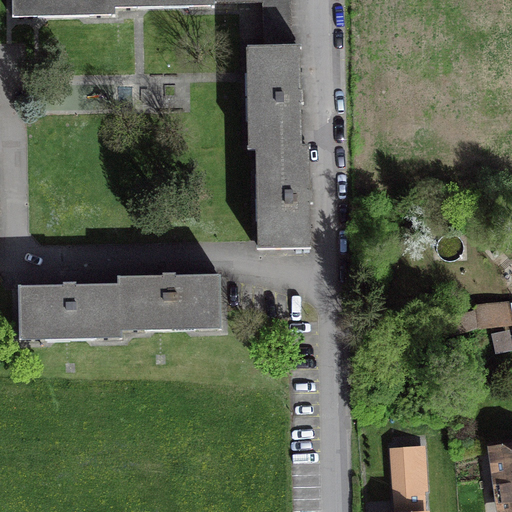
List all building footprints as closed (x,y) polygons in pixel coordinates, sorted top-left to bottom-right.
[(21,0),(22,26),(126,26),(126,15),(224,15),(223,0),(21,0)] [(306,150),(306,53),(251,53),(252,157),(262,157),(263,254),(315,254),(315,150),(306,150)] [(124,293),(26,293),(26,347),(131,347),(131,337),(228,337),(228,284),(124,284),(124,293)] [(511,331),(511,326),(509,305),(478,310),(479,315),(451,319),(453,335),(482,331),(483,336),(511,331)] [(511,511),(511,453),(497,456),(506,511),(511,511)] [(429,511),(429,493),(407,494),(408,511),(429,511)]
